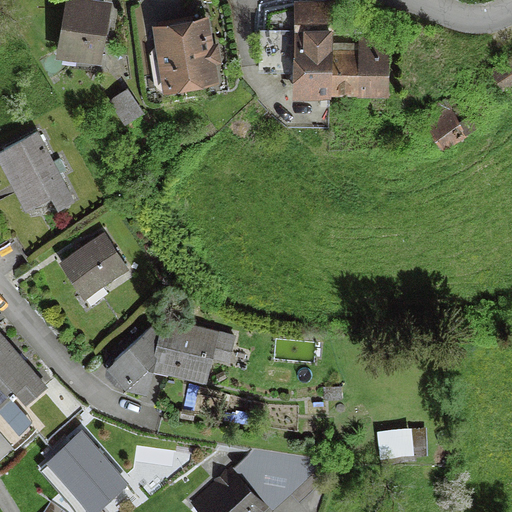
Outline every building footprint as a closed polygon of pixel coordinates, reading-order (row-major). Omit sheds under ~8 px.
[(104,6),(70,0),(67,0),(59,45),(78,49),(77,55),(94,58),(97,41),(101,41),(105,20),(101,19),(104,6)] [(257,65),(294,67),(293,90),(325,90),(326,68),(327,68),(328,68),(328,53),(329,3),(295,3),(294,31),(258,30),(257,65)] [(201,20),(155,27),(164,87),(211,79),(201,20)] [(357,54),(328,53),(328,68),(327,68),(326,68),(325,90),(384,91),(385,39),(357,38),(357,54)] [(511,55),(488,70),(500,89),(511,81),(511,55)] [(124,90),(108,101),(122,122),(138,111),(124,90)] [(467,115),(457,121),(450,110),(425,126),(439,148),(474,127),(467,115)] [(50,162),(34,132),(1,149),(18,181),(11,185),(23,208),(63,187),(56,173),(63,170),(57,158),(50,162)] [(38,219),(11,236),(23,255),(50,237),(38,219)] [(59,261),(81,295),(123,268),(101,234),(59,261)] [(54,245),(50,237),(23,255),(28,262),(54,245)] [(202,380),(209,355),(225,359),(231,336),(161,317),(156,336),(151,357),(152,357),(183,365),(181,374),(202,380)] [(149,366),(152,357),(151,357),(156,336),(148,327),(107,363),(106,372),(113,380),(143,388),(149,366)] [(0,401),(8,395),(10,397),(13,394),(11,392),(31,375),(0,339),(0,401)] [(337,397),(337,386),(322,387),(322,397),(337,397)] [(125,477),(80,427),(49,455),(93,505),(125,477)] [(419,458),(418,428),(383,430),(384,459),(419,458)] [(270,506),(286,491),(296,502),(318,482),(308,471),(320,460),(251,449),(233,466),(270,506)] [(217,482),(192,504),(199,511),(254,511),(261,506),(230,470),(225,475),(223,472),(215,479),(217,482)] [(63,511),(48,501),(40,511),(63,511)]
